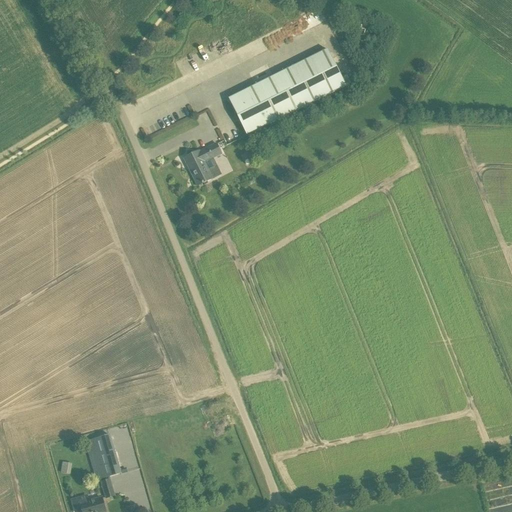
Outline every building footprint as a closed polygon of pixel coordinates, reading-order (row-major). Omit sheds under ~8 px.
[(247,136),(346,86),(327,49),(228,99),(247,136)] [(213,160),(223,155),(217,142),(199,151),(199,152),(184,159),(198,186),(213,179),(205,163),(212,159),(213,160)] [(252,163),(264,156),(259,146),(247,153),(252,163)] [(99,337),(31,353),(44,409),(201,372),(196,352),(187,354),(184,341),(122,356),(121,349),(109,352),(111,361),(105,362),(99,337)] [(138,426),(156,511),(159,511),(178,508),(171,477),(174,476),(173,471),(170,471),(170,468),(197,461),(187,415),(138,426)] [(96,481),(122,474),(110,435),(85,442),(96,481)] [(112,485),(111,479),(100,482),(102,488),(112,485)] [(106,511),(102,498),(94,500),(80,503),(82,511),(106,511)]
